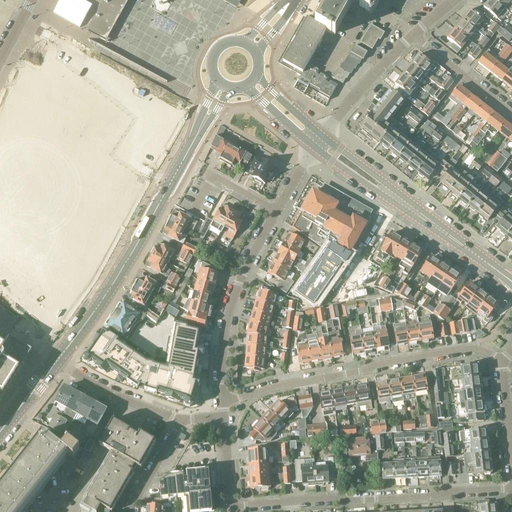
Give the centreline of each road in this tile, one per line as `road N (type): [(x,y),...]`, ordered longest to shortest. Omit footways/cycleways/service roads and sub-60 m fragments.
road 1 (residential): [(503,363),(474,348),(272,386),(224,403)]
road 2 (residential): [(231,506),(511,489)]
road 3 (secondary): [(59,357),(131,254),(201,125)]
road 4 (secondary): [(313,146),(492,266)]
road 5 (secondary): [(492,266),(321,135)]
road 6 (residential): [(224,403),(220,348),(228,310),(277,210)]
road 7 (residential): [(180,421),(53,364)]
road 8 (residential): [(321,135),(414,34)]
road 9 (residential): [(511,112),(414,34)]
